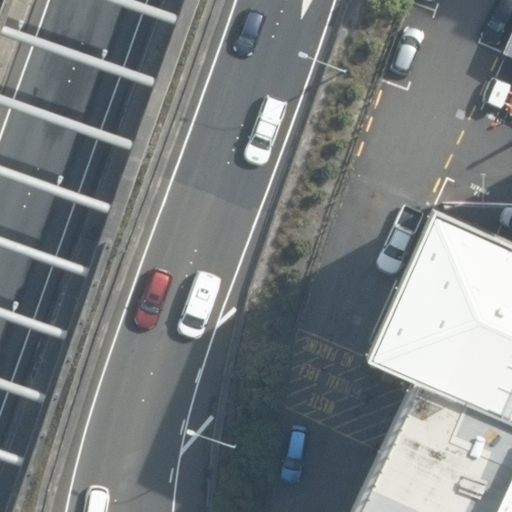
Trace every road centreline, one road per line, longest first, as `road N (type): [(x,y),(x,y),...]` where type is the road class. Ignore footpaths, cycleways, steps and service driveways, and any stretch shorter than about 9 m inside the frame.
road 1 (motorway): [(284,0),(146,385),(109,511)]
road 2 (motorway): [(0,277),(97,0)]
